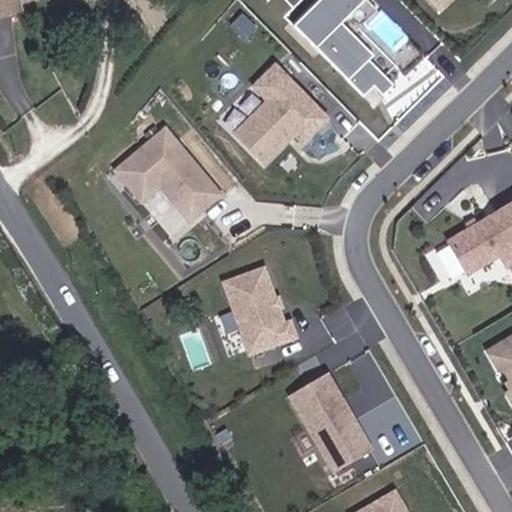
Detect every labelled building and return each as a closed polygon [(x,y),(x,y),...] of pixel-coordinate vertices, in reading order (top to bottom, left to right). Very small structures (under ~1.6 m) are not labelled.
[(0,0),(0,19),(24,12),(21,4),(19,0),(0,0)] [(393,86),(369,61),(373,57),(341,24),(365,0),(320,0),(293,27),(362,98),(372,88),(383,97),(393,86)] [(430,0),(440,10),(450,0),(430,0)] [(245,41),(256,30),(241,16),(231,27),(245,41)] [(327,119),(275,67),(253,87),(268,102),(235,134),(264,164),(284,144),(280,140),(289,131),(293,135),(302,143),(327,119)] [(383,97),(372,88),(362,98),(372,108),(383,97)] [(219,196),(164,131),(115,171),(141,202),(160,186),(189,221),(219,196)] [(284,144),(293,135),(289,131),(280,140),(284,144)] [(511,203),(446,243),(448,247),(464,272),(466,276),(498,256),(509,274),(511,272),(511,203)] [(464,272),(448,247),(436,254),(451,280),(464,272)] [(224,285),(249,356),(296,340),(290,324),(284,326),(264,271),(224,285)] [(511,337),(485,353),(497,372),(501,370),(511,388),(511,390),(505,394),(511,406),(511,337)] [(288,398),(323,458),(338,449),(348,465),(371,451),(326,375),(288,398)] [(338,449),(323,458),(333,474),(348,465),(338,449)] [(405,511),(393,491),(357,511),(405,511)]
